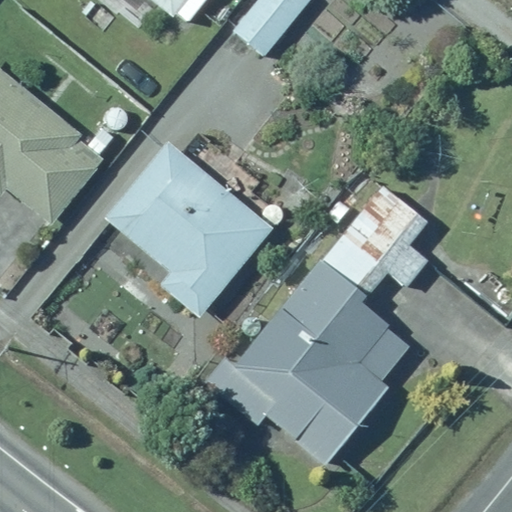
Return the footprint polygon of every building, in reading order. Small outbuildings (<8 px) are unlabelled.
[(196,0),(114,0),(139,19),(149,6),(162,16),(167,9),(181,20),(196,0)] [(262,57),(305,0),(252,0),(228,32),(262,57)] [(75,137),(0,75),(0,187),(43,223),(93,163),(70,144),(75,137)] [(193,321),(262,227),(150,145),(97,217),(165,268),(149,289),(193,321)] [(422,229),(373,187),(227,362),(219,356),(198,381),(250,425),(255,420),(312,468),(378,388),(372,383),(404,345),(358,306),(382,277),(398,289),(420,263),(404,250),(422,229)]
